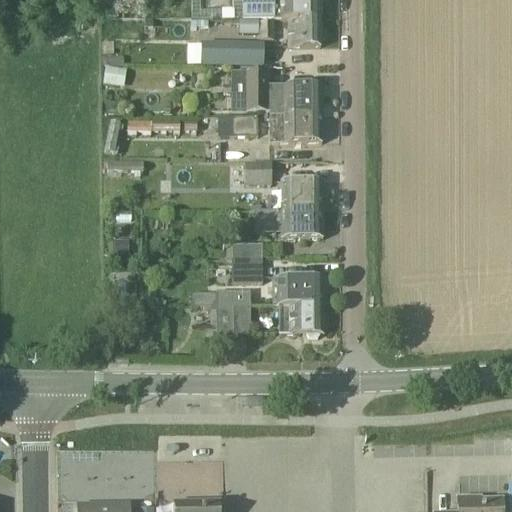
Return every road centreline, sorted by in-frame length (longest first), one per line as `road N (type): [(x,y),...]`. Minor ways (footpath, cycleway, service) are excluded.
road 1 (unclassified): [(352,385),(351,0)]
road 2 (secondary): [(37,384),(352,385)]
road 3 (secondary): [(352,385),(511,375)]
road 4 (unclassified): [(38,511),(37,384)]
